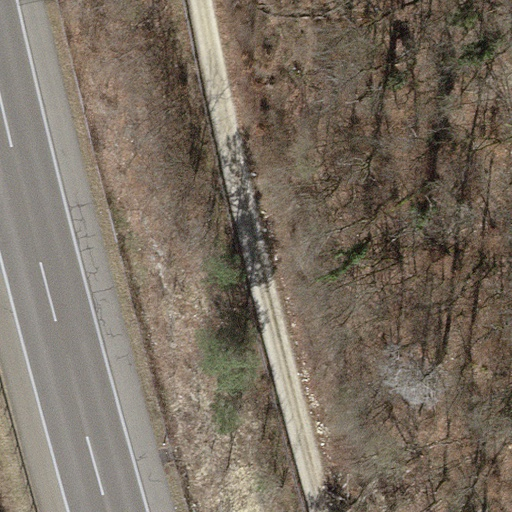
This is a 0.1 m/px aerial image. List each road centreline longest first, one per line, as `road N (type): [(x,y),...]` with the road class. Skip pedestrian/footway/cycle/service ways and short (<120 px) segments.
road 1 (track): [(357,511),(228,0)]
road 2 (trunk): [(0,85),(112,511)]
